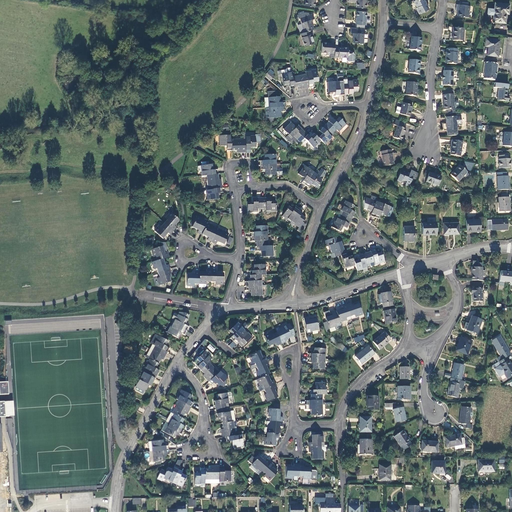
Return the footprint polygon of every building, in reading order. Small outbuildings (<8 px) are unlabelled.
[(428,9),(422,0),(416,0),(413,2),(416,8),(415,8),(418,15),(428,9)] [(509,9),(509,4),(494,3),(494,9),(488,9),(487,15),(493,15),(493,17),(495,17),(494,22),(505,23),(506,13),(506,11),(505,11),(505,9),(509,9)] [(468,9),(468,5),(456,4),(455,10),(457,10),(457,16),(468,17),(469,9),(468,9)] [(366,12),(356,11),(355,24),(365,25),(366,12)] [(313,29),(311,22),(312,22),(311,18),(314,17),(313,14),(309,15),(306,15),(305,12),(297,14),(298,18),(299,18),(304,32),(313,29)] [(364,28),(351,27),(350,32),(352,32),(352,36),(353,36),(352,42),(363,43),(364,28)] [(462,41),(463,28),(453,27),(452,41),(462,41)] [(304,32),(300,33),(304,46),(316,42),(313,29),(304,32)] [(420,52),(421,39),(411,38),(409,51),(420,52)] [(497,57),(500,40),(486,38),(485,46),(489,46),(487,56),(497,57)] [(335,48),(335,44),(321,44),(321,54),(331,54),(331,58),(334,58),(334,54),(335,48)] [(348,48),(335,48),(334,54),(334,58),(347,58),(346,61),(348,62),(354,62),(354,55),(350,51),(348,51),(348,48)] [(456,64),(457,49),(447,49),(447,52),(446,52),(446,56),(447,56),(447,63),(456,64)] [(418,74),(420,62),(409,60),(407,73),(418,74)] [(494,79),(496,65),(485,63),(483,78),(494,79)] [(306,75),(309,87),(313,87),(312,82),(318,81),(316,71),(306,72),(306,75)] [(452,86),(452,71),(443,71),(442,86),(452,86)] [(270,80),(273,77),(268,72),(265,75),(270,80)] [(290,89),(294,88),(292,77),(291,73),(281,75),(281,74),(279,75),(280,79),(282,79),(283,85),(289,84),(290,89)] [(292,77),(294,88),(299,87),(300,89),(309,87),(306,75),(292,77)] [(343,84),(344,95),(352,94),(352,90),(358,90),(358,81),(347,81),(347,84),(343,84)] [(337,95),(344,95),(343,84),(339,85),(339,82),(330,83),(330,93),(337,93),(337,95)] [(405,96),(406,96),(416,97),(417,92),(416,92),(416,84),(407,83),(405,96)] [(506,96),(507,89),(498,88),(497,100),(508,101),(509,97),(506,96)] [(448,110),(448,113),(455,113),(454,108),(457,108),(459,106),(458,102),(456,100),(454,101),(454,94),(453,94),(445,95),(443,95),(444,110),(448,110)] [(269,108),(285,107),(284,103),(280,103),(280,97),(269,98),(269,108)] [(409,117),(412,106),(402,104),(399,114),(409,117)] [(285,111),(285,107),(269,108),(265,108),(265,118),(269,118),(269,122),(276,122),(276,118),(281,118),(280,111),(285,111)] [(446,117),(447,131),(447,136),(457,135),(457,125),(462,125),(461,114),(456,114),(456,117),(446,117)] [(326,125),(333,132),(336,129),(338,131),(345,124),(339,118),(335,121),(332,119),(326,125)] [(401,141),(405,129),(404,129),(405,124),(395,120),(393,125),(397,126),(393,138),(401,141)] [(297,139),(304,132),(298,126),(296,128),(291,123),(284,130),(289,135),(292,138),(291,139),(294,142),(297,139)] [(330,135),(333,132),(326,125),(319,131),(322,134),(318,138),(320,140),(324,144),(332,137),(330,135)] [(310,138),(304,132),(297,139),(299,142),(303,138),(313,147),(320,140),(318,138),(314,134),(310,138)] [(511,147),(511,133),(504,132),(502,146),(511,147)] [(245,139),(245,152),(250,152),(250,147),(256,147),(255,143),(260,143),(260,134),(255,135),(255,136),(246,137),(246,135),(245,135),(245,139)] [(292,138),(289,135),(286,138),(292,144),(294,142),(291,139),(292,138)] [(226,151),(231,151),(230,140),(230,136),(219,136),(219,146),(224,146),(224,148),(226,148),(226,151)] [(230,140),(231,151),(236,151),(236,153),(245,152),(245,139),(230,140)] [(452,146),(451,149),(450,155),(460,157),(462,141),(451,139),(450,145),(452,146)] [(393,164),(390,150),(380,152),(384,166),(393,164)] [(260,161),(260,165),(275,165),(275,154),(264,155),(264,161),(260,161)] [(508,159),(508,155),(499,156),(499,159),(498,159),(499,169),(511,168),(510,158),(508,159)] [(207,176),(218,174),(217,170),(213,170),(212,165),(201,166),(202,176),(207,176)] [(275,165),(260,165),(260,170),(265,170),(265,176),(269,175),(274,175),(281,175),(282,174),(282,170),(280,169),(276,169),(275,165)] [(458,182),(467,173),(459,165),(450,175),(458,182)] [(301,182),(305,185),(314,172),(305,166),(299,175),(304,178),(301,182)] [(314,172),(305,185),(309,188),(311,183),(318,188),(321,184),(319,183),(322,178),(327,172),(322,168),(320,172),(317,175),(314,172)] [(414,179),(416,173),(410,171),(409,173),(400,170),(396,180),(401,182),(402,181),(406,182),(405,185),(409,186),(411,179),(414,179)] [(438,186),(441,177),(429,173),(426,182),(438,186)] [(506,177),(506,173),(497,173),(498,190),(509,190),(508,176),(506,177)] [(218,180),(218,174),(207,176),(209,190),(222,188),(221,179),(218,180)] [(222,193),(222,188),(209,190),(206,190),(208,200),(219,199),(218,193),(222,193)] [(498,198),(499,212),(509,211),(509,197),(508,197),(508,194),(501,194),(501,198),(498,198)] [(367,203),(365,208),(367,208),(367,210),(372,212),(370,216),(375,218),(380,203),(376,202),(377,199),(376,198),(371,196),(370,201),(369,203),(367,203)] [(262,211),(261,198),(253,198),(253,203),(247,203),(247,212),(262,211)] [(270,198),(261,198),(262,211),(276,210),(276,201),(270,202),(270,198)] [(344,212),(342,216),(351,220),(355,213),(351,211),(354,206),(346,202),(341,211),(344,212)] [(387,216),(390,207),(380,203),(375,218),(379,219),(380,214),(387,216)] [(291,221),(299,209),(295,206),(295,207),(292,205),(290,208),(288,206),(282,215),(291,221)] [(303,211),(299,209),(291,221),(299,227),(297,230),(300,232),(305,226),(301,224),(302,222),(305,218),(300,215),(303,211)] [(163,223),(172,231),(175,228),(173,226),(178,220),(170,213),(165,219),(166,220),(163,223)] [(351,220),(342,216),(340,220),(337,218),(332,227),(340,232),(343,226),(347,228),(351,220)] [(197,233),(201,235),(206,224),(201,222),(202,220),(196,218),(195,219),(193,222),(192,222),(191,222),(189,226),(191,227),(198,231),(197,233)] [(508,230),(508,220),(487,221),(488,231),(508,230)] [(480,233),(480,221),(466,221),(466,233),(475,232),(475,233),(480,233)] [(169,235),(172,231),(163,223),(160,227),(159,226),(154,232),(162,239),(167,233),(169,235)] [(436,235),(436,223),(423,223),(423,234),(431,234),(431,235),(436,235)] [(206,224),(201,235),(207,238),(206,240),(211,242),(216,231),(212,228),(212,227),(206,224)] [(458,234),(458,224),(444,224),(444,235),(458,234)] [(251,232),(251,237),(266,236),(266,226),(256,227),(256,232),(251,232)] [(415,241),(415,227),(403,228),(404,242),(415,241)] [(216,231),(211,242),(215,244),(216,242),(223,245),(228,234),(221,231),(221,233),(216,231)] [(266,236),(251,237),(251,241),(256,241),(256,247),(267,246),(266,236)] [(334,253),(344,250),(341,242),(337,243),(336,237),(327,240),(330,250),(333,249),(334,253)] [(156,261),(162,259),(168,257),(166,250),(167,250),(165,244),(161,245),(161,247),(160,247),(151,250),(153,257),(155,256),(156,261)] [(267,246),(256,247),(256,251),(261,251),(261,257),(272,257),(271,246),(267,246)] [(346,258),(344,250),(334,253),(335,257),(341,256),(345,268),(355,265),(354,262),(352,256),(346,258)] [(366,253),(370,263),(374,261),(374,264),(384,261),(381,252),(376,254),(375,251),(366,253)] [(365,264),(370,263),(366,253),(358,256),(359,260),(354,262),(355,265),(357,270),(366,267),(365,264)] [(156,269),(158,273),(169,270),(167,265),(165,266),(162,259),(156,261),(152,262),(154,269),(156,269)] [(249,271),(249,276),(260,275),(265,275),(264,265),(253,265),(254,271),(249,271)] [(472,275),(472,280),(482,281),(482,268),(471,267),(471,272),(472,272),(472,275)] [(206,282),(211,282),(211,270),(206,269),(206,272),(199,272),(199,283),(206,283),(206,282)] [(169,270),(158,273),(159,278),(157,278),(160,285),(170,282),(168,275),(171,274),(169,270)] [(211,270),(211,282),(215,282),(215,284),(223,284),(223,272),(216,272),(216,270),(211,270)] [(511,272),(500,271),(499,281),(499,285),(503,286),(504,281),(511,282),(511,272)] [(193,283),(199,283),(199,272),(194,272),(194,275),(186,274),(186,285),(193,285),(193,283)] [(245,282),(245,286),(261,286),(260,275),(249,276),(249,282),(245,282)] [(261,286),(245,286),(245,291),(250,291),(250,296),(261,296),(261,286)] [(483,301),(482,288),(472,289),(472,293),(473,294),(473,302),(483,301)] [(383,307),(392,306),(392,302),(391,292),(381,294),(378,295),(379,305),(382,304),(383,307)] [(351,303),(347,305),(350,316),(355,315),(355,317),(362,315),(359,304),(352,306),(351,303)] [(343,309),(336,311),(339,322),(346,320),(347,320),(351,319),(350,316),(347,305),(342,307),(343,309)] [(397,322),(395,310),(383,312),(385,324),(397,322)] [(339,322),(336,311),(331,313),(332,315),(325,318),(329,328),(335,326),(336,330),(342,328),(339,322)] [(174,320),(172,324),(186,331),(188,327),(184,325),(189,316),(184,313),(179,312),(177,315),(174,313),(171,319),(174,320)] [(311,329),(311,331),(319,330),(316,318),(309,320),(308,317),(304,318),(306,330),(311,329)] [(472,317),(469,325),(467,330),(477,334),(482,320),(472,317)] [(229,338),(233,341),(244,331),(241,327),(237,323),(229,331),(233,335),(229,338)] [(186,331),(172,324),(168,333),(177,338),(179,335),(180,333),(182,334),(184,335),(186,331)] [(276,333),(281,344),(286,342),(284,339),(294,335),(289,325),(280,329),(280,331),(276,333)] [(244,331),(233,341),(236,345),(239,342),(243,346),(251,338),(244,331)] [(387,342),(390,339),(384,332),(372,342),(379,350),(388,343),(387,342)] [(277,346),(281,344),(276,333),(272,335),(271,333),(264,336),(269,347),(276,344),(277,346)] [(155,346),(167,352),(169,348),(164,346),(167,341),(155,334),(152,340),(155,341),(153,345),(155,346)] [(507,356),(511,353),(500,335),(493,340),(496,345),(495,346),(501,355),(497,357),(500,361),(507,356)] [(460,346),(458,352),(467,355),(472,342),(461,338),(459,345),(460,346)] [(210,344),(207,347),(213,352),(216,349),(210,344)] [(162,360),(167,352),(155,346),(148,359),(149,360),(158,364),(160,359),(162,360)] [(361,365),(374,354),(368,346),(355,357),(361,365)] [(197,367),(200,370),(207,362),(210,360),(211,359),(204,352),(205,351),(202,348),(198,354),(199,356),(196,359),(198,362),(200,363),(199,364),(197,367)] [(211,359),(214,357),(206,349),(205,351),(204,352),(211,359)] [(309,354),(309,358),(324,359),(324,349),(314,349),(313,354),(309,354)] [(256,367),(267,362),(265,358),(263,359),(260,352),(249,357),(252,363),(248,364),(251,369),(256,367)] [(500,361),(494,364),(496,367),(494,368),(499,376),(501,376),(505,374),(507,377),(511,374),(511,363),(509,359),(508,359),(507,356),(500,361)] [(324,359),(309,358),(308,363),(313,363),(313,369),(324,370),(324,359)] [(155,369),(158,364),(149,360),(144,369),(147,370),(145,374),(154,379),(158,371),(155,369)] [(210,360),(207,362),(218,373),(219,371),(220,370),(210,360)] [(202,375),(208,382),(218,373),(207,362),(200,370),(203,374),(202,375)] [(259,379),(267,375),(270,374),(267,367),(269,366),(267,362),(256,367),(258,371),(256,372),(259,379)] [(451,379),(461,381),(465,366),(455,364),(451,379)] [(409,379),(409,368),(400,369),(400,379),(409,379)] [(218,373),(208,382),(211,385),(215,382),(219,386),(220,385),(222,387),(227,383),(225,380),(227,378),(219,371),(218,373)] [(150,386),(154,379),(145,374),(142,372),(140,376),(141,376),(135,386),(145,391),(148,385),(150,386)] [(264,390),(275,385),(273,381),(271,382),(267,375),(259,379),(257,380),(260,386),(262,386),(264,390)] [(465,382),(461,381),(451,379),(447,396),(457,398),(459,390),(462,391),(464,389),(465,382)] [(9,381),(0,381),(0,394),(9,394),(9,381)] [(311,390),(311,395),(321,395),(326,395),(326,384),(316,384),(316,391),(311,390)] [(277,389),(275,385),(264,390),(266,394),(264,395),(268,402),(278,397),(275,391),(277,389)] [(410,400),(410,388),(398,388),(398,400),(410,400)] [(181,390),(176,399),(178,400),(190,407),(192,403),(188,401),(191,395),(181,390)] [(232,392),(226,393),(227,400),(228,403),(234,402),(232,392)] [(214,401),(215,410),(229,407),(228,404),(228,403),(227,400),(226,393),(217,394),(218,401),(214,401)] [(306,401),(306,405),(322,405),(321,395),(311,395),(311,401),(306,401)] [(368,402),(368,410),(378,410),(378,398),(367,397),(367,402),(368,402)] [(178,400),(171,413),(174,414),(181,419),(183,415),(184,413),(185,414),(186,414),(190,407),(178,400)] [(12,401),(0,401),(0,449),(0,440),(0,416),(12,416),(12,401)] [(130,408),(137,411),(139,407),(130,403),(130,408)] [(322,405),(306,405),(306,410),(311,409),(311,415),(322,415),(322,405)] [(270,421),(282,422),(282,417),(280,417),(280,406),(274,406),(273,410),(269,409),(268,417),(270,417),(270,421)] [(221,418),(222,423),(231,422),(230,416),(229,407),(215,410),(217,418),(221,418)] [(470,422),(472,408),(461,407),(460,424),(466,425),(466,429),(472,429),(473,422),(470,422)] [(406,421),(404,408),(394,410),(396,423),(406,421)] [(181,424),(183,420),(181,419),(174,414),(171,413),(170,413),(166,421),(169,423),(183,430),(185,427),(181,424)] [(371,433),(371,418),(359,418),(360,433),(371,433)] [(181,434),(183,430),(169,423),(166,421),(161,431),(164,432),(174,438),(177,432),(181,434)] [(221,429),(222,438),(225,437),(235,436),(232,421),(231,422),(222,423),(223,429),(221,429)] [(267,433),(279,434),(279,427),(282,427),(282,422),(270,421),(270,426),(268,426),(267,433)] [(410,440),(403,431),(394,437),(403,451),(411,445),(409,441),(410,440)] [(279,439),(279,434),(267,433),(267,438),(265,438),(265,445),(276,446),(276,439),(279,439)] [(235,436),(225,437),(226,442),(231,441),(232,447),(242,445),(240,435),(235,436)] [(309,443),(309,447),(321,447),(321,442),(323,442),(322,435),(311,435),(311,443),(309,443)] [(461,439),(460,435),(445,438),(447,447),(455,446),(465,445),(464,438),(461,439)] [(360,446),(360,454),(360,455),(372,455),(372,440),(360,440),(360,446)] [(152,452),(168,450),(167,446),(165,446),(162,446),(162,444),(162,441),(152,442),(152,452)] [(438,452),(438,443),(422,442),(422,451),(438,452)] [(321,447),(309,447),(309,452),(311,452),(312,459),(323,460),(323,452),(321,452),(321,447)] [(168,455),(168,450),(152,452),(153,462),(164,461),(164,457),(164,455),(166,455),(168,455)] [(262,471),(270,462),(266,459),(264,461),(259,456),(252,464),(257,469),(258,468),(262,471)] [(493,459),(477,460),(478,472),(494,471),(493,459)] [(273,465),(270,462),(262,471),(265,474),(264,475),(270,480),(277,472),(272,467),(273,465)] [(444,474),(444,462),(431,462),(431,474),(444,474)] [(259,475),(262,471),(258,468),(257,469),(252,464),(250,467),(259,475)] [(298,477),(299,465),(294,465),(294,467),(286,467),(286,478),(293,478),(293,476),(298,477)] [(304,465),(299,465),(298,477),(303,477),(303,479),(310,479),(311,467),(304,467),(304,465)] [(163,477),(172,482),(179,468),(175,466),(172,470),(168,468),(165,472),(161,470),(157,479),(161,481),(163,477)] [(208,468),(204,468),(204,479),(205,483),(219,483),(219,481),(219,479),(219,466),(210,466),(210,468),(208,468)] [(223,466),(219,466),(219,479),(219,481),(229,482),(230,471),(223,471),(223,466)] [(390,481),(389,466),(379,466),(379,481),(390,481)] [(179,468),(172,482),(181,486),(186,476),(181,474),(183,470),(179,468)] [(204,479),(204,468),(200,468),(200,473),(194,473),(194,484),(205,484),(205,483),(204,479)] [(320,511),(340,511),(340,504),(334,504),(334,498),(326,498),(326,504),(321,504),(320,511)]
